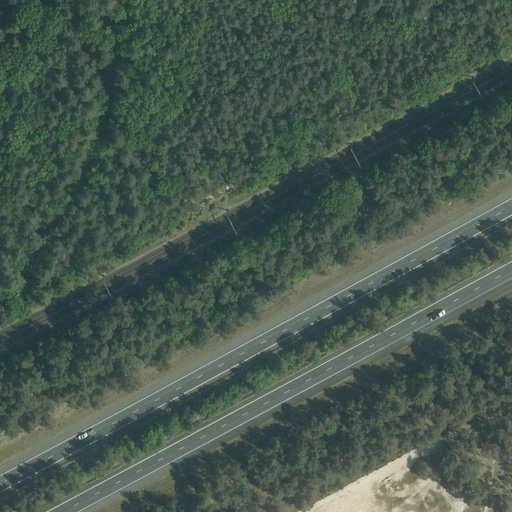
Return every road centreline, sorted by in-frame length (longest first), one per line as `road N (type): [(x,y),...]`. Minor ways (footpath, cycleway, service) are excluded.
road 1 (motorway): [(511,204),(0,481)]
road 2 (motorway): [(68,511),(511,273)]
